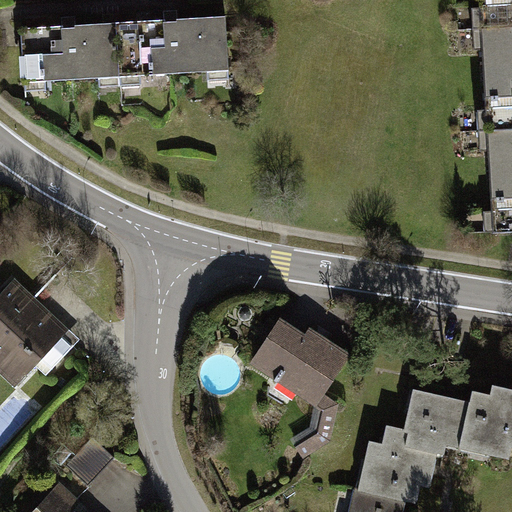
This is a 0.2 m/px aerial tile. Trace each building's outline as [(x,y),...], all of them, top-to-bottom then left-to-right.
[(511,0),(473,0),(474,14),(511,11),(511,0)] [(511,12),(474,14),(479,107),(511,105),(511,12)] [(219,16),(110,20),(113,87),(224,83),(219,16)] [(15,24),(18,91),(113,87),(110,20),(15,24)] [(511,106),(479,108),(483,200),(511,198),(511,106)] [(0,292),(0,377),(15,391),(36,369),(44,377),(71,348),(63,340),(67,336),(10,282),(0,292)] [(292,394),(311,406),(307,429),(287,439),(300,462),(328,447),(336,403),(324,396),(348,358),(282,315),(249,366),(275,383),(270,391),(287,402),(292,394)] [(511,387),(490,382),(487,394),(469,390),(466,401),(456,449),(507,460),(509,447),(511,447),(511,387)] [(466,401),(413,389),(404,431),(386,427),(382,445),(369,442),(357,494),(408,505),(417,507),(421,489),(430,491),(435,469),(438,455),(443,456),(445,449),(455,451),(456,449),(466,401)] [(81,511),(77,508),(116,463),(91,442),(31,511),(81,511)] [(406,511),(408,505),(357,494),(351,492),(346,511),(406,511)]
